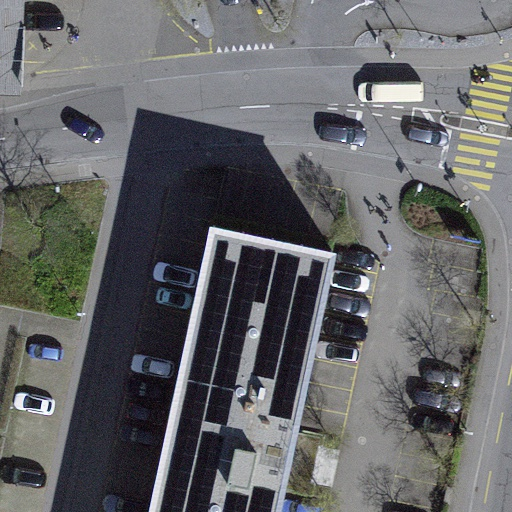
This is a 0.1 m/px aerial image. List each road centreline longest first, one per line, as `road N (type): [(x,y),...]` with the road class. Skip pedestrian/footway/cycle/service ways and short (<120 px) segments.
road 1 (residential): [(511,132),(343,105),(160,115),(0,137)]
road 2 (unknown): [(393,113),(387,237),(411,287),(364,511)]
